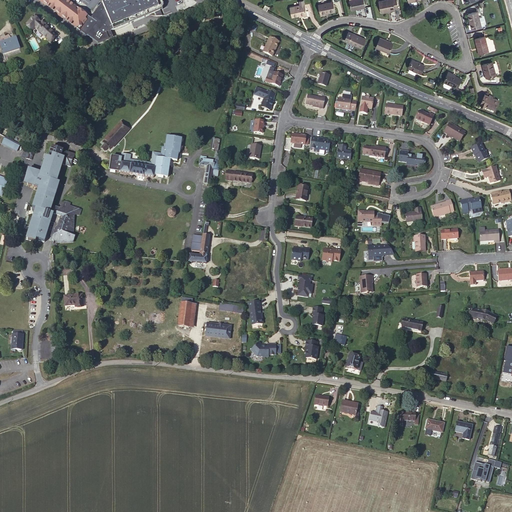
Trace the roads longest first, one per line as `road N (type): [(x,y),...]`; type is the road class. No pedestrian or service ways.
road 1 (residential): [(0,402),(118,360),(353,383),(511,414)]
road 2 (unclassified): [(0,81),(204,0)]
road 3 (tertiary): [(511,133),(312,44)]
road 4 (residential): [(281,123),(268,218),(278,244),(281,313)]
road 5 (residential): [(436,176),(436,157),(416,140),(281,123)]
road 6 (residential): [(398,28),(449,7),(468,64),(429,52)]
